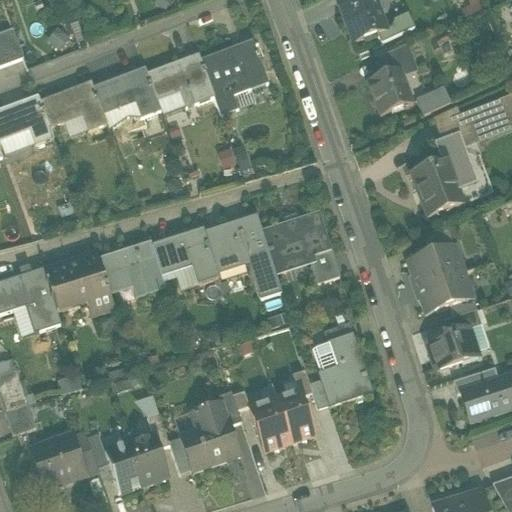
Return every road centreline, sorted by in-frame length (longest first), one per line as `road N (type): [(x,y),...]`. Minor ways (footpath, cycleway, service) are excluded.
road 1 (residential): [(408,472),(419,416),(279,0)]
road 2 (residential): [(277,511),(408,472)]
